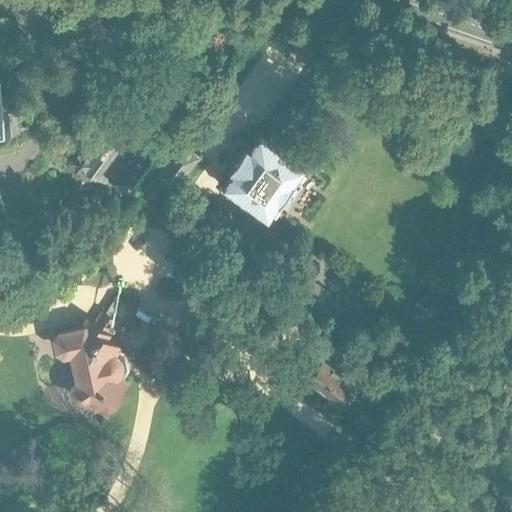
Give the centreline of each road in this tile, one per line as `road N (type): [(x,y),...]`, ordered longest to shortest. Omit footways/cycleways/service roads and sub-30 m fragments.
road 1 (residential): [(511,304),(362,511)]
road 2 (tertiary): [(511,40),(394,0)]
